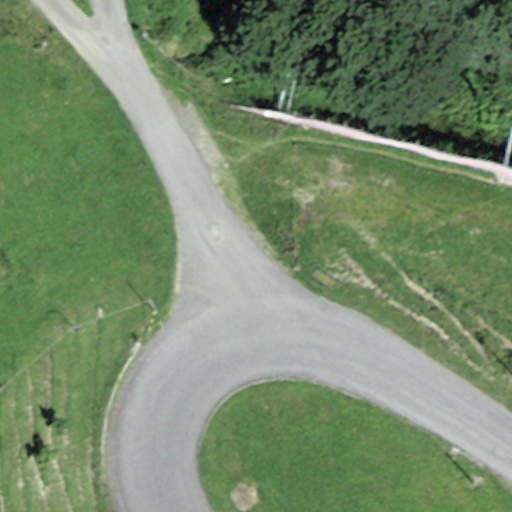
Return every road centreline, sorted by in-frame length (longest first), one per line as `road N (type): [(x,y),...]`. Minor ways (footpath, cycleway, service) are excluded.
road 1 (tertiary): [(168,511),(153,469),(166,404),(193,365),(240,338),(333,346),(511,449)]
road 2 (track): [(240,338),(164,164)]
road 3 (track): [(164,164),(110,0)]
